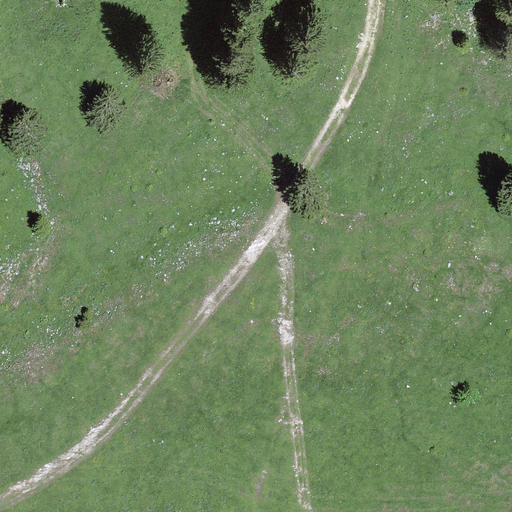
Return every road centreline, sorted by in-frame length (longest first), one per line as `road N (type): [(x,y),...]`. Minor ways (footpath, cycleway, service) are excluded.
road 1 (track): [(379,0),(350,94),(280,220),(112,429),(35,490),(0,506)]
road 2 (track): [(314,511),(280,220)]
